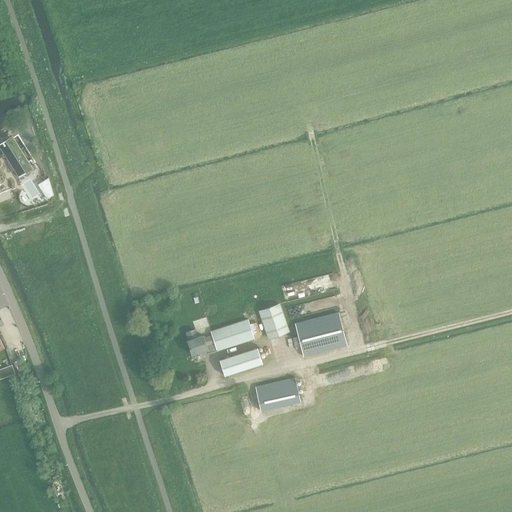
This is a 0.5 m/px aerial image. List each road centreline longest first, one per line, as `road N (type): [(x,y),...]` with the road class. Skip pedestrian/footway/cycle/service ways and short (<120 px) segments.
road 1 (unknown): [(0,0),(161,511)]
road 2 (unclassified): [(92,511),(0,271)]
road 3 (track): [(358,350),(309,126)]
road 4 (track): [(0,226),(70,199),(95,167),(70,93)]
road 5 (track): [(332,511),(511,467)]
road 6 (track): [(243,381),(286,511)]
